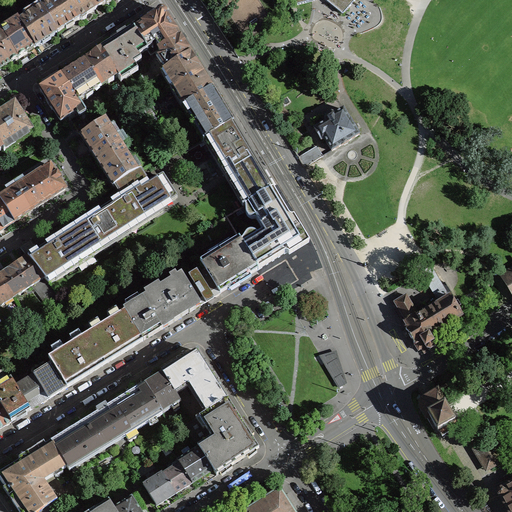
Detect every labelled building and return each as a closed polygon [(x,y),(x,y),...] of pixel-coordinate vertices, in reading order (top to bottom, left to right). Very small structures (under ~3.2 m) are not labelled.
[(67,0),(53,0),(41,8),(58,33),(80,19),(67,0)] [(83,20),(86,17),(87,15),(96,9),(89,0),(67,0),(80,19),(83,20)] [(89,0),(96,9),(105,3),(107,4),(111,2),(111,0),(89,0)] [(295,0),(296,4),(312,0),(328,0),(343,16),(355,0),(295,0)] [(58,33),(41,8),(19,22),(35,48),(58,33)] [(134,29),(146,48),(151,55),(158,50),(179,36),(165,14),(159,13),(134,29)] [(35,48),(19,22),(17,19),(6,26),(9,30),(2,34),(18,59),(35,48)] [(118,77),(119,79),(136,68),(134,65),(142,60),(137,53),(146,48),(134,29),(101,50),(101,49),(101,50),(118,77)] [(0,68),(1,70),(18,59),(2,34),(0,35),(0,68)] [(162,56),(159,58),(167,69),(191,53),(179,36),(158,50),(162,56)] [(106,80),(108,84),(118,77),(101,50),(92,55),(92,56),(84,61),(99,84),(106,80)] [(201,70),(191,53),(167,69),(177,86),(201,70)] [(93,95),(90,90),(99,85),(99,84),(84,61),(62,75),(77,99),(83,95),(86,99),(93,95)] [(212,89),(201,70),(177,86),(173,88),(185,106),(188,104),(212,89)] [(154,79),(150,72),(142,77),(146,84),(154,79)] [(74,125),(81,136),(95,127),(77,99),(62,75),(40,89),(61,122),(76,112),(82,120),(74,125)] [(212,89),(188,104),(198,121),(223,106),(212,89)] [(0,114),(0,144),(3,149),(31,131),(14,105),(0,114)] [(233,123),(223,106),(198,121),(209,138),(233,123)] [(361,136),(346,108),(316,124),(324,139),(332,152),(361,136)] [(92,153),(116,137),(105,120),(95,127),(81,136),(92,153)] [(273,189),(233,123),(209,138),(204,141),(243,207),(273,189)] [(127,154),(116,137),(92,153),(102,170),(127,154)] [(138,171),(127,154),(102,170),(113,187),(118,183),(138,171)] [(56,168),(50,159),(30,172),(47,198),(67,186),(61,176),(63,174),(58,167),(56,168)] [(161,177),(147,184),(139,171),(138,171),(118,183),(126,196),(29,257),(49,284),(78,266),(75,261),(90,251),(93,256),(115,242),(112,237),(127,228),(130,232),(152,219),(149,214),(174,197),(161,177)] [(47,198),(30,172),(15,182),(32,207),(47,198)] [(0,197),(14,219),(32,207),(15,182),(0,191),(0,197)] [(304,242),(273,189),(243,207),(257,229),(240,240),(258,270),(304,242)] [(14,219),(0,197),(0,231),(15,222),(14,219)] [(188,241),(195,253),(234,230),(227,217),(188,241)] [(206,271),(220,294),(228,288),(227,287),(249,274),(250,275),(258,270),(240,240),(239,239),(200,262),(206,271)] [(49,284),(29,257),(28,256),(0,273),(0,276),(12,295),(21,289),(22,292),(32,286),(50,310),(63,302),(49,284)] [(449,296),(431,265),(419,272),(438,303),(449,296)] [(511,265),(499,273),(511,295),(511,265)] [(206,271),(187,283),(201,305),(220,294),(206,271)] [(143,297),(162,329),(201,305),(187,283),(181,273),(143,297)] [(0,306),(4,303),(3,301),(12,295),(0,276),(0,306)] [(406,322),(403,323),(408,332),(416,345),(422,355),(428,352),(437,346),(435,342),(433,339),(467,318),(456,299),(453,294),(449,296),(438,303),(419,314),(408,295),(395,303),(400,312),(406,322)] [(124,309),(125,311),(143,341),(162,329),(143,297),(124,309)] [(125,311),(49,358),(53,364),(67,388),(143,341),(125,311)] [(188,386),(205,413),(227,399),(197,351),(162,373),(175,394),(188,386)] [(340,375),(345,384),(347,383),(336,351),(320,356),(321,358),(331,355),(333,362),(330,364),(326,366),(334,379),(340,375)] [(331,355),(321,358),(326,366),(330,364),(333,362),(331,355)] [(49,399),(67,388),(53,364),(34,376),(49,399)] [(162,414),(180,403),(175,394),(162,373),(144,384),(162,414)] [(334,379),(339,387),(345,384),(340,375),(334,379)] [(49,399),(34,376),(16,387),(30,410),(49,399)] [(30,410),(16,387),(10,379),(0,384),(0,403),(12,422),(30,410)] [(163,414),(162,414),(144,384),(107,407),(125,437),(163,414)] [(438,432),(441,438),(450,432),(466,423),(462,417),(454,422),(444,407),(446,405),(437,390),(427,396),(418,402),(417,408),(419,410),(425,420),(428,418),(437,433),(438,432)] [(217,475),(259,448),(227,399),(205,413),(185,425),(199,447),(213,470),(217,475)] [(0,428),(12,422),(0,403),(0,428)] [(51,442),(67,467),(69,471),(125,437),(107,407),(105,404),(96,410),(98,413),(51,442)] [(476,449),(472,451),(485,472),(489,470),(504,461),(491,440),(476,449)] [(67,467),(51,442),(38,449),(37,447),(19,458),(20,461),(0,473),(0,478),(16,501),(22,511),(38,511),(53,502),(57,500),(44,481),(67,467)] [(193,483),(213,470),(199,447),(178,460),(193,483)] [(163,474),(176,494),(193,483),(178,460),(172,464),(174,467),(163,474)] [(149,480),(143,484),(156,506),(176,494),(163,474),(162,472),(156,476),(154,473),(147,477),(149,480)] [(511,511),(511,484),(507,487),(497,492),(508,511),(511,511)] [(294,511),(280,488),(242,511),(294,511)] [(147,511),(136,494),(114,508),(115,511),(147,511)] [(89,511),(115,511),(114,508),(108,500),(89,511)] [(59,511),(53,502),(38,511),(59,511)]
